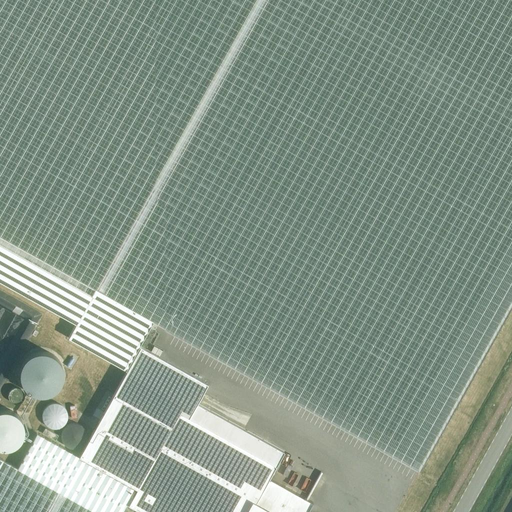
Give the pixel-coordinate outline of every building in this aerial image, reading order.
[(511,0),(0,0),(0,281),(76,324),(72,331),(68,338),(127,371),(113,395),(171,428),(180,412),(189,417),(197,403),(207,384),(139,346),(153,321),(419,470),(511,303),(511,0)] [(45,395),(54,391),(59,385),(62,377),(61,369),(58,362),(53,356),(45,353),(37,352),(29,355),(23,361),(19,368),(18,377),(21,386),(28,392),(36,395),(45,395)] [(0,511),(120,511),(125,503),(141,511),(307,511),(312,502),(269,478),(276,466),(283,452),(197,403),(189,417),(180,412),(171,428),(113,395),(79,457),(36,433),(17,468),(0,458),(0,511)] [(58,426),(62,423),(65,420),(67,416),(67,411),(65,407),(62,404),(58,402),(53,402),(49,404),(45,407),(43,411),(43,416),(45,420),(48,424),(53,426),(58,426)] [(0,445),(5,446),(13,445),(19,440),(23,434),(25,426),(23,418),(18,412),(12,408),(4,407),(0,407),(0,445)] [(77,445),(82,443),(85,440),(86,435),(86,431),(85,427),(81,424),(77,422),(73,422),(68,423),(65,426),(63,430),(63,435),(64,440),(68,444),(72,445),(77,445)] [(54,440),(57,435),(45,428),(42,433),(54,440)]
